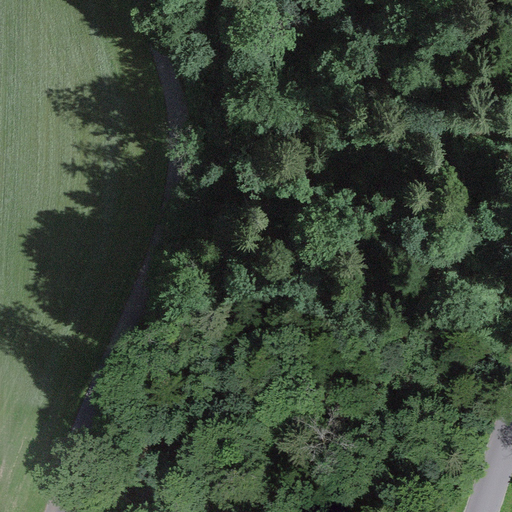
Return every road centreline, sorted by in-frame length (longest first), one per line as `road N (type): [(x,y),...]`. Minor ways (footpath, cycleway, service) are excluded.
road 1 (unclassified): [(143,0),(183,127),(181,167),(152,263),(74,450),(65,511)]
road 2 (track): [(184,146),(373,162),(511,143)]
